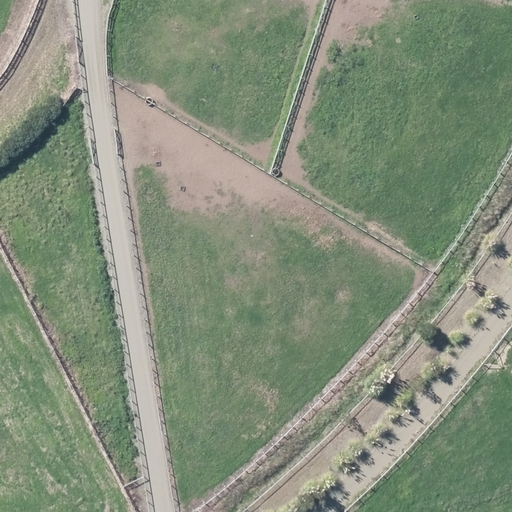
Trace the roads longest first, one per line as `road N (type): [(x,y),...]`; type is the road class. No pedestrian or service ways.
road 1 (track): [(95,0),(152,511)]
road 2 (track): [(311,511),(511,277)]
